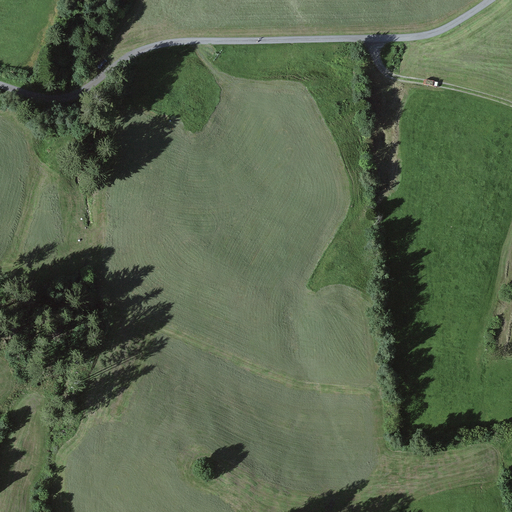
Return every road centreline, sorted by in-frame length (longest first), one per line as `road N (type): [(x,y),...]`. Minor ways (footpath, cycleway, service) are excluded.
road 1 (track): [(491,0),(426,36),(160,45),(130,56),(83,93),(52,99),(0,85)]
road 2 (track): [(372,39),(385,78),(511,105)]
